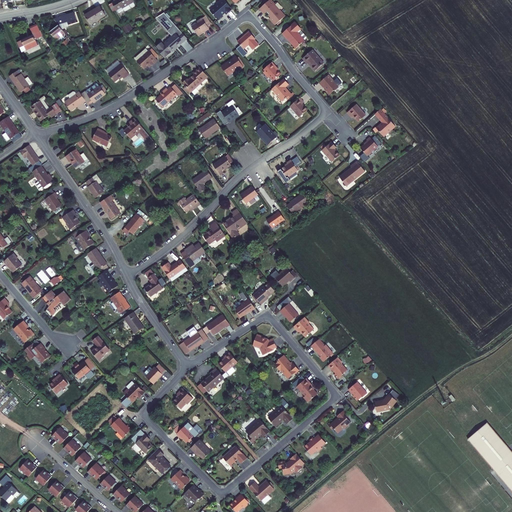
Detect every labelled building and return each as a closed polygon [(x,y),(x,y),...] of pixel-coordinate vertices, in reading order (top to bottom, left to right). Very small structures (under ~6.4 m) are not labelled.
[(129,4),(134,2),(132,0),(117,0),(113,3),(117,10),(122,7),(123,8),(129,4)] [(232,11),(223,0),(222,0),(217,4),(217,6),(211,11),(211,13),(218,22),(223,17),(222,16),(225,14),(227,16),(232,11)] [(260,10),(264,15),(267,13),(272,18),(270,20),(276,26),(286,17),(281,11),(280,12),(275,6),(276,5),(271,0),(260,10)] [(113,3),(109,5),(113,12),(117,10),(113,3)] [(131,8),(129,4),(123,8),(122,7),(117,10),(119,13),(124,10),(125,12),(131,8)] [(100,6),(85,15),(90,25),(106,15),(100,6)] [(54,19),(59,25),(67,22),(68,25),(78,22),(74,12),(70,13),(70,14),(65,16),(65,15),(54,19)] [(171,51),(172,52),(178,46),(177,45),(180,43),(180,44),(187,38),(164,12),(156,18),(172,36),(164,43),(166,44),(165,45),(162,42),(156,47),(165,58),(172,53),(170,51),(171,51)] [(205,16),(202,18),(208,26),(211,24),(205,16)] [(202,31),(208,27),(208,26),(202,18),(197,21),(198,22),(193,26),(199,35),(203,32),(202,31)] [(123,27),(126,33),(132,29),(129,23),(123,27)] [(296,49),(304,42),(297,33),(301,29),(296,23),(282,34),(288,40),(296,49)] [(33,35),(36,40),(43,37),(37,24),(30,27),(33,35)] [(62,29),(59,25),(50,32),(56,40),(59,38),(60,39),(64,36),(66,34),(64,31),(62,29)] [(255,40),(256,39),(249,32),(238,42),(244,49),(249,45),(254,50),(259,45),(255,40)] [(36,40),(33,35),(22,40),(26,50),(38,45),(36,40)] [(72,42),(69,38),(67,40),(62,43),(65,47),(72,42)] [(17,42),(22,52),(26,50),(22,40),(17,42)] [(146,48),(135,58),(137,61),(149,50),(146,48)] [(152,65),(157,60),(149,50),(137,61),(143,68),(147,65),(150,63),(151,65),(152,65)] [(323,64),(312,51),(302,59),(307,65),(309,64),(311,66),(311,67),(315,72),(323,64)] [(240,69),(243,67),(236,56),(221,66),(227,75),(239,68),(240,69)] [(106,70),(109,74),(121,63),(118,60),(106,70)] [(122,75),(124,78),(129,73),(121,63),(109,74),(115,81),(122,75)] [(270,77),(273,81),(281,75),(278,71),(275,69),(276,68),(272,63),(264,70),(265,71),(263,72),(268,78),(270,77)] [(193,73),(194,74),(188,80),(187,79),(183,83),(191,91),(195,87),(208,76),(200,68),(193,73)] [(21,92),(30,86),(21,72),(19,74),(17,71),(10,76),(21,92)] [(334,81),(329,76),(319,84),(323,89),(324,88),(325,90),(325,91),(328,96),(333,92),(335,91),(338,88),(333,82),(334,81)] [(284,79),(272,89),(274,90),(273,91),(276,94),(278,94),(278,96),(281,100),(283,101),(285,99),(287,98),(288,100),(292,96),(288,91),(287,92),(284,88),(288,84),(284,79)] [(86,91),(88,94),(100,85),(98,82),(86,91)] [(174,83),(171,87),(177,94),(179,96),(183,93),(174,83)] [(105,92),(101,86),(100,85),(88,94),(86,91),(82,94),(86,100),(89,104),(93,101),(94,102),(106,94),(105,92)] [(163,107),(177,94),(171,87),(167,89),(166,88),(163,91),(164,92),(162,94),(156,99),(163,107)] [(86,100),(82,94),(80,92),(77,94),(72,98),(65,102),(71,111),(86,100)] [(39,100),(40,101),(47,110),(49,109),(43,101),(47,99),(45,96),(39,100)] [(304,103),(300,98),(290,107),(299,118),(307,111),(303,106),(303,107),(301,105),(304,103)] [(230,107),(222,113),(221,111),(217,113),(225,125),(229,122),(232,120),(232,119),(239,114),(233,105),(236,103),(233,100),(227,104),(230,107)] [(50,115),(52,117),(57,114),(52,107),(49,109),(47,110),(40,101),(32,107),(35,112),(36,111),(39,115),(38,116),(41,121),(50,115)] [(357,123),(365,117),(356,106),(346,114),(351,119),(353,117),(357,123)] [(394,128),(379,111),(374,116),(381,124),(375,129),(382,138),(394,128)] [(19,133),(7,117),(2,121),(5,125),(3,127),(11,138),(19,133)] [(153,140),(135,117),(129,123),(131,125),(128,127),(124,130),(122,129),(119,131),(124,137),(127,134),(131,139),(136,134),(137,135),(140,132),(149,143),(153,140)] [(199,129),(206,138),(220,128),(214,119),(199,129)] [(273,133),(265,124),(257,131),(263,139),(262,139),(268,145),(277,137),(273,133)] [(104,133),(104,132),(98,129),(93,139),(108,146),(111,137),(104,133)] [(366,157),(377,147),(375,145),(370,140),(369,138),(365,141),(367,143),(359,149),(366,157)] [(321,151),(331,163),(338,156),(333,150),(335,148),(331,143),(321,151)] [(34,152),(29,146),(21,152),(25,158),(27,157),(33,165),(40,161),(36,154),(35,155),(33,152),(34,152)] [(85,161),(88,159),(83,153),(81,155),(76,149),(66,156),(70,162),(71,161),(76,168),(85,162),(85,161)] [(223,171),(231,165),(230,163),(233,161),(228,154),(213,165),(220,175),(224,173),(223,171)] [(298,170),(291,160),(287,163),(288,164),(281,169),(278,172),(285,182),(289,179),(287,177),(298,170)] [(343,174),(338,178),(345,187),(364,172),(356,162),(349,167),(350,168),(345,173),(343,175),(343,174)] [(41,166),(34,171),(32,172),(44,188),(53,181),(41,166)] [(205,182),(212,177),(207,170),(192,180),(198,188),(197,188),(200,193),(207,189),(203,183),(205,182)] [(104,191),(94,177),(86,182),(89,186),(88,187),(95,198),(104,191)] [(256,191),(252,186),(240,195),(246,203),(258,195),(256,191)] [(58,197),(55,192),(45,199),(53,211),(62,205),(57,198),(58,197)] [(309,202),(303,193),(290,202),(291,203),(287,205),(293,213),(309,202)] [(197,206),(201,204),(194,194),(186,200),(184,198),(179,202),(181,205),(186,212),(196,205),(197,206)] [(100,202),(103,206),(112,201),(114,199),(111,195),(100,202)] [(120,213),(112,201),(103,206),(112,219),(120,213)] [(245,220),(237,208),(232,212),(234,215),(223,223),(232,235),(238,231),(234,227),(245,220)] [(66,223),(71,229),(80,223),(75,216),(77,214),(73,209),(63,217),(67,222),(66,223)] [(284,219),(279,212),(267,220),(272,228),(284,219)] [(130,231),(133,234),(145,220),(137,214),(123,230),(127,234),(130,231)] [(225,236),(217,223),(211,228),(212,229),(203,235),(209,244),(215,239),(217,241),(225,236)] [(78,239),(77,240),(77,242),(78,243),(80,244),(81,244),(85,249),(94,243),(91,239),(89,237),(90,236),(86,231),(76,237),(78,239)] [(0,232),(0,248),(1,249),(9,243),(5,238),(0,232)] [(195,265),(192,261),(206,252),(199,243),(195,246),(193,247),(191,245),(185,250),(185,251),(181,254),(191,267),(195,265)] [(80,244),(77,247),(80,251),(81,252),(85,249),(81,244),(80,244)] [(108,264),(96,247),(87,254),(98,270),(108,264)] [(14,253),(4,261),(8,266),(9,265),(14,272),(23,264),(17,259),(18,258),(18,257),(14,253)] [(185,267),(186,267),(185,266),(181,260),(171,266),(169,262),(162,267),(170,278),(175,275),(177,278),(188,271),(185,267)] [(281,273),(276,278),(283,285),(289,280),(291,282),(295,277),(287,268),(285,270),(285,269),(280,273),(281,273)] [(145,273),(148,277),(154,274),(151,269),(145,273)] [(114,279),(113,279),(106,270),(101,274),(98,276),(101,280),(98,283),(101,287),(104,285),(109,292),(118,285),(114,279)] [(150,296),(162,288),(158,280),(154,274),(148,277),(148,278),(152,283),(145,288),(150,296)] [(31,276),(22,283),(34,297),(43,290),(31,276)] [(265,286),(254,295),(256,298),(259,301),(261,304),(267,299),(266,299),(272,294),(271,294),(275,290),(269,283),(265,286)] [(65,290),(58,296),(52,290),(42,298),(49,306),(47,310),(51,315),(57,311),(54,308),(61,301),(64,305),(72,299),(65,290)] [(120,291),(110,298),(121,313),(130,306),(120,291)] [(10,304),(5,298),(0,301),(0,313),(4,319),(13,312),(9,308),(7,306),(9,304),(10,304)] [(256,308),(249,299),(241,304),(242,305),(237,309),(237,314),(240,318),(244,315),(247,314),(247,313),(249,311),(250,312),(256,308)] [(289,303),(280,311),(285,316),(286,316),(291,322),(299,315),(289,303)] [(135,334),(144,327),(133,312),(124,318),(135,334)] [(223,314),(207,326),(211,331),(213,335),(226,326),(226,327),(230,324),(223,314)] [(305,317),(294,327),(299,332),(301,331),(306,337),(314,329),(309,324),(310,323),(305,317)] [(14,328),(25,342),(35,334),(30,329),(29,329),(28,328),(29,326),(24,320),(14,328)] [(202,329),(206,335),(211,331),(207,326),(202,329)] [(191,337),(184,342),(191,351),(201,344),(205,342),(198,332),(195,327),(187,332),(191,337)] [(198,332),(205,342),(209,339),(202,330),(198,332)] [(263,336),(257,334),(253,345),(260,347),(263,354),(273,350),(273,348),(277,346),(273,338),(269,340),(268,339),(266,338),(265,338),(263,337),(263,336)] [(98,336),(93,340),(98,346),(91,351),(99,360),(103,357),(102,356),(110,350),(98,336)] [(40,343),(37,339),(25,349),(28,353),(27,354),(32,359),(36,356),(37,356),(42,361),(43,361),(50,356),(45,349),(46,348),(41,342),(40,343)] [(325,346),(319,339),(312,345),(319,354),(320,354),(322,356),(320,357),(324,361),(333,353),(326,345),(325,346)] [(225,358),(219,364),(226,372),(238,362),(230,352),(224,357),(225,358)] [(284,354),(278,360),(279,361),(276,364),(276,365),(279,369),(281,369),(289,379),(292,377),(293,375),(299,369),(294,363),(293,364),(291,362),(290,363),(288,360),(289,360),(284,354)] [(338,357),(328,365),(333,370),(336,373),(335,374),(338,379),(344,374),(344,373),(345,372),(347,370),(342,364),(342,362),(338,357)] [(80,364),(77,362),(74,364),(76,367),(72,371),(73,371),(79,378),(85,373),(86,374),(91,370),(84,361),(80,364)] [(161,362),(156,367),(162,373),(167,368),(161,362)] [(155,366),(146,376),(153,383),(159,376),(160,377),(163,374),(162,373),(156,367),(155,366)] [(225,378),(216,368),(210,373),(212,374),(201,383),(208,392),(215,386),(216,386),(218,384),(218,383),(225,378)] [(73,371),(68,375),(74,382),(79,378),(73,371)] [(51,385),(57,393),(69,384),(61,375),(56,379),(57,380),(54,382),(51,385)] [(313,385),(307,378),(297,386),(305,396),(304,397),(308,402),(318,394),(312,386),(313,385)] [(358,381),(348,389),(352,394),(353,394),(355,396),(354,397),(358,402),(363,398),(362,397),(367,393),(362,387),(363,387),(358,381)] [(128,388),(123,393),(133,402),(136,399),(135,398),(138,396),(140,397),(145,392),(136,383),(129,389),(128,388)] [(179,396),(173,401),(181,409),(187,403),(187,404),(193,397),(183,388),(177,394),(179,396)] [(378,412),(391,409),(398,400),(390,394),(384,400),(382,401),(382,400),(376,402),(378,412)] [(294,419),(282,405),(279,408),(280,408),(277,410),(273,413),(274,414),(270,417),(270,419),(277,427),(281,423),(281,421),(284,419),(288,424),(294,419)] [(348,416),(343,410),(337,416),(339,418),(336,420),(329,425),(333,430),(334,428),(337,431),(340,431),(344,428),(346,428),(349,425),(349,423),(351,422),(347,418),(348,416)] [(115,414),(110,420),(113,423),(119,418),(115,414)] [(123,419),(120,416),(119,418),(113,423),(112,424),(119,431),(125,437),(129,433),(128,432),(133,428),(128,424),(127,425),(122,420),(123,419)] [(271,431),(260,419),(252,426),(251,428),(248,431),(248,433),(251,436),(249,438),(254,444),(257,441),(255,439),(262,434),(264,437),(271,431)] [(511,452),(487,423),(468,439),(494,470),(511,491),(511,452)] [(188,428),(185,425),(182,428),(178,433),(177,433),(181,437),(182,436),(187,442),(194,435),(188,429),(188,428)] [(61,427),(52,436),(55,439),(56,438),(61,444),(69,436),(61,427)] [(150,439),(145,434),(136,443),(147,452),(153,446),(149,441),(150,439)] [(304,446),(312,455),(317,450),(318,451),(322,448),(321,446),(326,442),(319,434),(314,438),(313,437),(310,440),(311,441),(309,443),(308,443),(304,446)] [(200,439),(191,447),(194,451),(195,450),(204,459),(211,451),(200,439)] [(72,440),(64,448),(67,451),(73,456),(81,448),(72,440)] [(237,445),(223,457),(232,466),(237,462),(235,461),(238,458),(242,463),(248,457),(237,445)] [(159,448),(148,458),(153,462),(152,463),(155,467),(156,466),(163,473),(171,465),(162,456),(164,454),(159,448)] [(84,452),(75,461),(79,464),(83,468),(86,465),(87,466),(92,461),(84,452)] [(305,463),(297,453),(291,458),(292,460),(288,463),(286,464),(286,461),(278,462),(279,468),(282,468),(283,471),(284,472),(291,471),(295,468),(297,471),(298,471),(301,468),(301,467),(305,463)] [(29,476),(37,467),(33,464),(33,465),(27,460),(20,468),(29,476)] [(96,464),(88,472),(91,475),(97,480),(105,472),(96,464)] [(184,472),(181,469),(171,478),(174,481),(176,481),(178,484),(178,485),(182,489),(190,481),(190,479),(187,476),(185,476),(183,473),(184,472)] [(41,472),(35,477),(44,485),(52,476),(48,473),(48,474),(44,470),(41,472)] [(108,475),(100,484),(104,487),(108,491),(111,488),(111,489),(117,483),(108,475)] [(256,481),(250,486),(262,500),(275,488),(268,480),(260,486),(256,481)] [(54,483),(53,483),(48,488),(57,496),(65,487),(61,484),(61,485),(56,481),(54,483)] [(8,489),(2,496),(10,504),(16,497),(17,498),(22,493),(12,484),(7,489),(8,489)] [(197,488),(194,484),(185,493),(190,498),(192,498),(195,501),(198,501),(205,494),(201,490),(199,491),(198,489),(197,488)] [(121,486),(113,495),(116,498),(117,497),(122,502),(130,494),(121,486)] [(66,493),(61,499),(70,507),(78,498),(74,495),(70,491),(67,494),(66,493)] [(249,501),(242,493),(237,497),(238,498),(236,500),(235,500),(230,504),(237,511),(239,510),(243,506),(245,506),(247,504),(247,503),(249,501)] [(135,496),(127,505),(130,508),(134,511),(136,511),(143,505),(135,496)] [(17,498),(16,497),(10,504),(13,506),(19,500),(17,498)] [(79,511),(87,511),(92,507),(88,504),(88,505),(84,501),(81,503),(80,503),(75,508),(79,511)]
